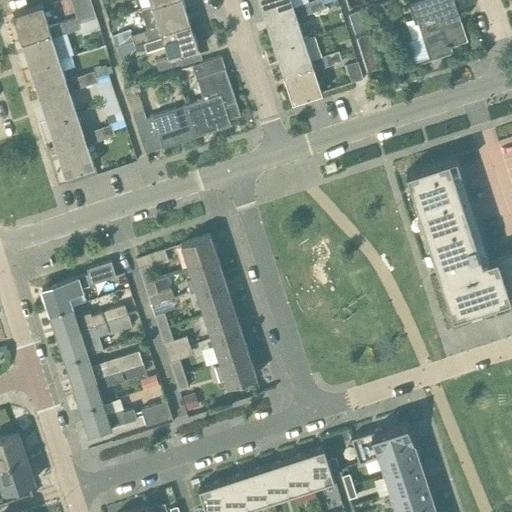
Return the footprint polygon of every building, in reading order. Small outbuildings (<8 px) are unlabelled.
[(81,26),(79,21),(97,15),(91,0),(72,0),(77,16),(64,20),(67,30),(81,26)] [(150,4),(142,7),(148,28),(146,28),(149,39),(163,35),(161,29),(190,20),(183,0),(160,0),(152,3),(150,4)] [(305,0),(294,4),(293,0),(260,0),(267,18),(296,9),(298,15),(312,10),(308,0),(305,0)] [(308,0),(312,10),(325,6),(323,0),(308,0)] [(455,0),(408,0),(421,35),(409,39),(416,62),(453,50),(451,44),(468,39),(467,36),(463,38),(455,14),(459,12),(455,0)] [(52,30),(50,25),(43,3),(13,13),(22,39),(52,30)] [(350,12),(368,70),(382,65),(364,8),(350,12)] [(305,36),(298,15),(296,9),(267,18),(276,46),(305,36)] [(53,35),(67,30),(64,20),(50,25),(52,30),(22,39),(31,66),(60,56),(53,35)] [(159,69),(183,61),(181,53),(199,47),(190,20),(161,29),(163,35),(149,39),(146,28),(132,33),(134,39),(136,44),(144,41),(147,50),(166,43),(170,56),(156,61),(159,69)] [(134,39),(132,33),(131,29),(113,35),(117,45),(134,39)] [(312,58),(305,37),(305,36),(276,46),(284,72),(314,63),(316,68),(329,64),(326,53),(312,58)] [(343,60),(341,54),(340,49),(326,53),(329,64),(343,60)] [(241,113),(237,99),(222,54),(193,63),(204,96),(187,102),(197,134),(198,133),(197,132),(217,126),(217,127),(231,122),(230,117),(241,113)] [(67,78),(61,57),(60,56),(31,66),(40,93),(69,83),(67,78)] [(352,81),(364,77),(358,59),(347,63),(352,81)] [(323,90),(316,68),(314,63),(284,72),(293,100),(323,90)] [(98,79),(97,75),(95,69),(81,73),(85,84),(98,79)] [(71,88),(85,84),(81,73),(67,78),(69,83),(40,93),(48,119),(78,110),(71,88)] [(139,81),(125,86),(127,94),(138,90),(141,89),(139,82),(139,81)] [(146,115),(144,108),(133,112),(146,151),(177,140),(177,139),(196,133),(197,134),(187,102),(146,115)] [(85,131),(78,110),(48,119),(57,147),(87,137),(85,131)] [(116,133),(114,128),(112,122),(99,126),(102,138),(116,133)] [(87,137),(57,147),(66,174),(95,164),(88,142),(102,138),(99,126),(85,131),(87,137)] [(450,156),(407,170),(413,187),(409,188),(413,199),(416,198),(422,214),(418,215),(422,227),(425,226),(431,242),(427,243),(431,254),(434,253),(435,255),(440,254),(446,271),(440,272),(441,273),(454,314),(471,309),(472,312),(496,305),(495,301),(511,295),(511,249),(490,257),(461,167),(456,154),(450,156)] [(210,231),(182,241),(190,264),(218,255),(210,231)] [(218,255),(190,264),(194,277),(187,279),(191,290),(197,288),(198,288),(226,279),(218,255)] [(82,285),(116,274),(111,259),(88,266),(89,271),(43,286),(51,311),(72,304),(69,292),(83,288),(82,285)] [(154,276),(149,263),(140,266),(144,279),(154,276)] [(152,303),(162,300),(175,295),(167,271),(154,276),(144,279),(152,303)] [(226,279),(198,288),(205,312),(234,303),(226,279)] [(160,327),(169,323),(162,300),(152,303),(160,327)] [(58,335),(129,312),(125,302),(92,312),(91,309),(76,314),(72,304),(51,311),(58,335)] [(234,303),(205,312),(213,335),(213,336),(241,326),(234,303)] [(109,331),(132,324),(129,312),(58,335),(66,359),(88,352),(103,347),(99,333),(109,330),(109,331)] [(164,341),(174,337),(169,323),(160,327),(164,341)] [(241,326),(213,336),(221,359),(249,350),(241,326)] [(74,383),(143,361),(139,348),(92,363),(88,352),(66,359),(74,383)] [(249,350),(221,359),(229,383),(257,374),(249,350)] [(175,374),(185,371),(180,357),(170,360),(175,374)] [(102,401),(98,387),(146,371),(143,361),(74,383),(82,407),(102,401)] [(141,376),(145,387),(158,382),(154,371),(141,376)] [(180,388),(189,385),(185,371),(175,374),(180,388)] [(172,415),(167,399),(142,407),(147,423),(172,415)] [(120,407),(106,412),(102,401),(82,407),(90,432),(137,417),(134,406),(121,410),(120,407)] [(351,436),(359,460),(378,454),(415,442),(407,420),(382,428),(382,426),(351,436)] [(19,430),(0,436),(0,463),(27,455),(19,430)] [(421,462),(415,442),(378,454),(385,474),(421,462)] [(324,445),(303,451),(314,484),(335,477),(332,468),(329,457),(324,445)] [(303,451),(283,458),(293,491),(314,484),(303,451)] [(336,454),(329,457),(332,468),(340,466),(336,454)] [(0,480),(1,480),(4,489),(35,479),(27,455),(0,463),(0,480)] [(283,458),(262,465),(272,497),(293,491),(283,458)] [(427,481),(421,462),(385,474),(391,492),(427,481)] [(262,465),(241,472),(252,504),(272,497),(262,465)] [(350,471),(342,474),(346,485),(354,482),(350,471)] [(241,472),(220,479),(231,511),(252,504),(241,472)] [(220,479),(199,485),(207,510),(207,511),(227,511),(231,511),(220,479)] [(433,500),(427,481),(391,492),(397,511),(433,500)] [(354,482),(346,485),(350,496),(357,494),(354,482)] [(437,511),(433,500),(397,511),(437,511)] [(151,511),(148,502),(117,511),(151,511)]
